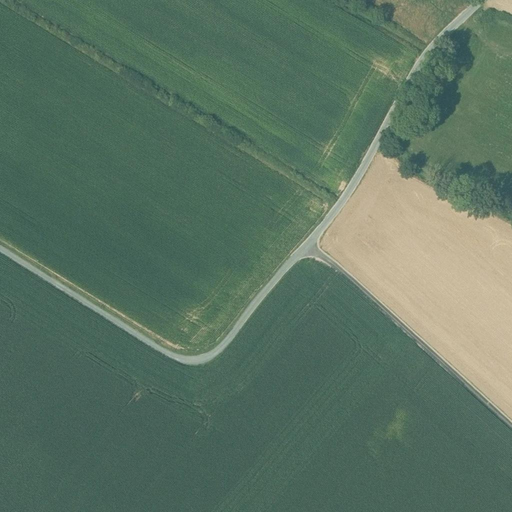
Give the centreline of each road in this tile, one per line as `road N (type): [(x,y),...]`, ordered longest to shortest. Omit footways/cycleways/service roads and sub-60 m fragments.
road 1 (track): [(310,242),(221,345),(189,357),(0,246)]
road 2 (track): [(480,0),(430,47),(368,161),(310,242)]
road 3 (track): [(511,421),(310,242)]
